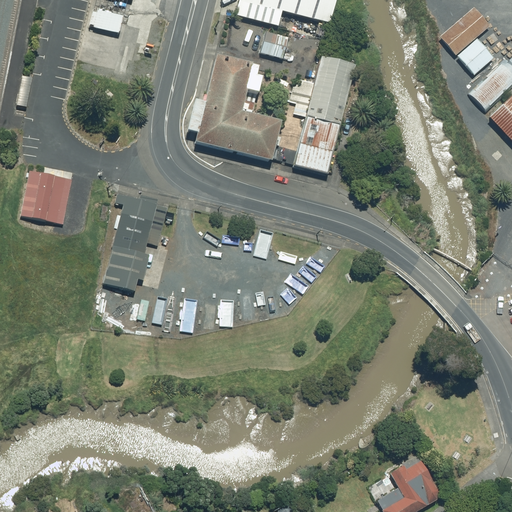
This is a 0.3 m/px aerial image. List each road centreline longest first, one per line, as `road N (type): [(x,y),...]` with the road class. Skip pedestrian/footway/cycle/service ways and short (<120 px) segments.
road 1 (primary): [(172,160),(198,182),(338,221),(395,251),(475,328),(511,405)]
road 2 (primary): [(172,160),(164,129),(194,0)]
